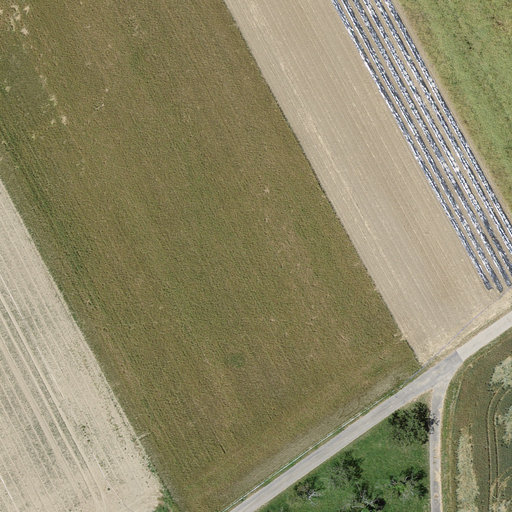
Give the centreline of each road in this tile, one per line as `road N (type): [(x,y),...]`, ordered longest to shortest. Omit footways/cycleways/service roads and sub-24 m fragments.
road 1 (track): [(511,319),(238,511)]
road 2 (track): [(437,511),(440,369)]
